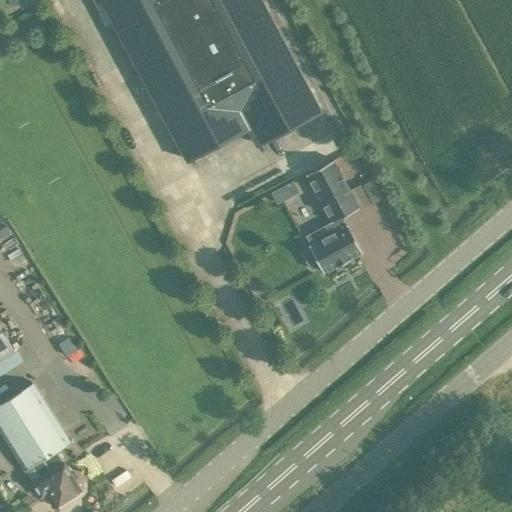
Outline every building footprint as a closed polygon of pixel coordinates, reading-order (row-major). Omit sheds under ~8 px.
[(320,112),(259,0),(102,0),(189,160),(250,128),(259,145),(320,112)] [(359,208),(333,159),(306,174),(332,222),(333,221),(337,230),(309,245),(310,248),(302,253),(311,268),(319,264),(323,272),(335,266),(336,267),(350,259),(350,258),(362,252),(347,225),(346,225),(342,217),(359,208)] [(288,197),(282,187),(272,192),(277,202),(288,197)] [(291,197),(287,199),(304,235),(315,230),(304,206),(297,209),(291,197)] [(0,360),(15,351),(0,327),(0,360)] [(33,382),(0,402),(0,431),(24,470),(32,465),(56,450),(70,441),(33,382)] [(40,477),(32,482),(41,497),(47,493),(55,506),(82,490),(64,462),(63,462),(56,450),(32,465),(40,477)]
